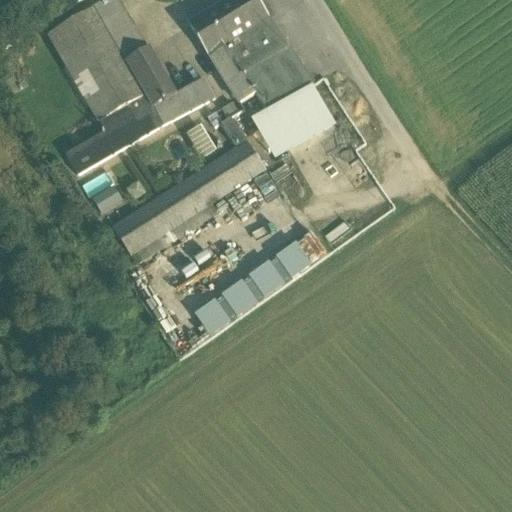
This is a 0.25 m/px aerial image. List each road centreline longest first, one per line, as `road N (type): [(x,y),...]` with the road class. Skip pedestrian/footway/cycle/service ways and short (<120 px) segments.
road 1 (track): [(0,500),(511,136)]
road 2 (residential): [(435,190),(312,0)]
